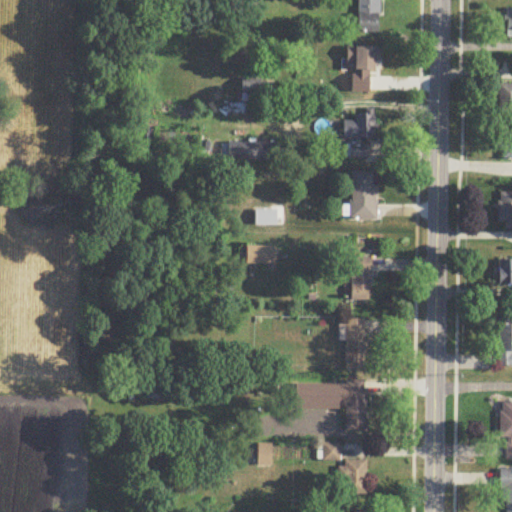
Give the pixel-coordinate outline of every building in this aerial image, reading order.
[(380,34),(379,0),(356,0),(357,34),(380,34)] [(379,72),(379,49),(344,48),(344,78),(346,78),(346,93),(369,93),(370,72),(379,72)] [(511,85),(498,85),(498,116),(511,116),(511,85)] [(343,143),(345,143),(345,159),(366,159),(366,140),(374,140),(374,117),(353,117),(353,123),(343,123),(343,143)] [(511,160),(511,135),(499,136),(499,160),(511,160)] [(276,143),(231,143),(231,162),(276,162),(276,143)] [(351,222),(375,222),(375,173),(351,173),(351,222)] [(511,193),(498,194),(498,229),(511,229),(511,193)] [(275,248),(247,247),(246,266),(275,266),(275,248)] [(371,259),(351,259),(351,302),(371,302),(371,259)] [(511,261),(497,261),(497,286),(511,285),(511,261)] [(366,371),(366,321),(345,321),(345,371),(366,371)] [(511,326),(498,326),(498,368),(511,368),(511,326)] [(345,407),(345,433),(365,433),(365,383),(338,383),(338,407),(345,407)] [(511,403),(501,404),(502,461),(511,460),(511,403)] [(256,468),(271,468),(271,445),(256,445),(256,468)] [(322,462),(339,462),(339,445),(322,445),(322,462)] [(366,462),(342,462),(342,496),(366,496),(366,462)] [(511,511),(511,471),(502,472),(502,511),(511,511)]
